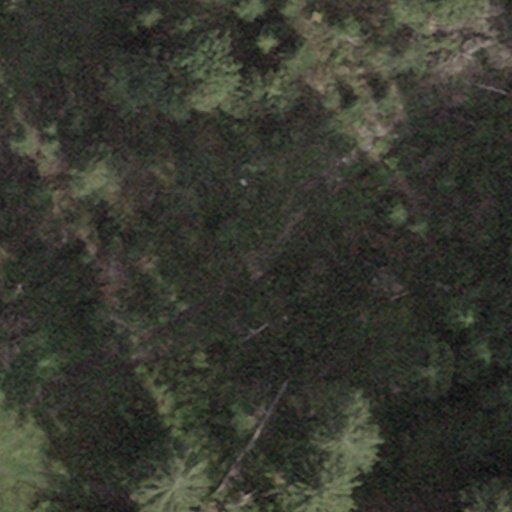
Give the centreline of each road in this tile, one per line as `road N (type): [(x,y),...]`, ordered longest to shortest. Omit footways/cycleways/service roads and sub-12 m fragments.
road 1 (track): [(343,511),(511,477)]
road 2 (track): [(0,474),(140,511)]
